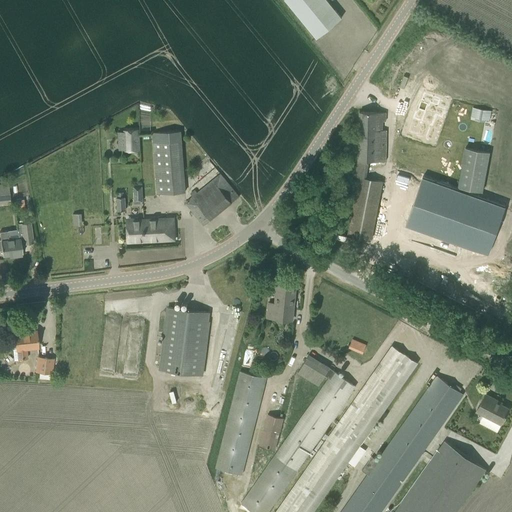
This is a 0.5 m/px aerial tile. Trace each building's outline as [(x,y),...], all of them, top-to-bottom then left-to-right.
[(284,0),(316,38),(341,17),(327,0),(284,0)] [(413,118),(406,140),(424,146),(428,134),(429,135),(436,114),(435,113),(438,105),(421,99),(415,118),(413,118)] [(489,120),(490,114),(491,112),(473,108),(472,111),(471,116),(475,117),(475,119),(484,121),(484,119),(489,120)] [(385,113),(359,112),(357,160),(385,161),(386,130),(380,130),(381,121),(385,121),(385,113)] [(140,150),(139,128),(123,129),(124,150),(140,150)] [(152,133),(157,194),(186,192),(181,131),(152,133)] [(458,186),(483,191),(490,152),(465,148),(458,186)] [(192,197),(199,205),(191,211),(203,225),(238,196),(220,174),(192,197)] [(372,239),(382,180),(358,176),(348,235),(372,239)] [(422,177),(405,225),(488,254),(505,206),(422,177)] [(0,183),(0,203),(8,203),(11,202),(9,183),(3,183),(0,183)] [(117,197),(117,210),(125,210),(125,197),(123,197),(123,192),(118,192),(118,197),(117,197)] [(23,199),(16,200),(17,210),(25,209),(23,199)] [(127,224),(128,242),(174,240),(173,218),(133,220),(133,224),(127,224)] [(0,235),(0,239),(0,250),(2,250),(3,256),(9,255),(15,254),(15,256),(22,255),(22,253),(23,253),(21,244),(25,244),(25,243),(33,242),(30,222),(22,223),(18,223),(17,223),(18,229),(8,230),(8,231),(0,231),(0,235)] [(267,318),(291,320),(295,285),(277,283),(277,284),(273,284),(271,284),(269,286),(269,290),(270,292),(272,293),(276,294),(275,303),(269,302),(267,318)] [(201,375),(208,312),(169,307),(161,370),(201,375)] [(13,349),(14,360),(27,358),(26,348),(38,347),(37,340),(38,340),(38,338),(37,338),(36,331),(14,333),(15,340),(7,340),(8,350),(13,349)] [(349,348),(363,353),(366,345),(352,340),(349,348)] [(386,353),(276,511),(313,511),(348,462),(354,466),(359,460),(366,450),(359,446),(412,371),(417,362),(392,345),(386,353)] [(329,378),(242,504),(253,511),(267,511),(355,385),(329,367),(308,355),(298,372),(319,385),(325,375),(329,378)] [(37,356),(35,372),(51,374),(53,358),(37,356)] [(216,468),(241,474),(266,377),(240,371),(216,468)] [(342,511),(380,511),(463,394),(459,391),(454,387),(437,376),(378,461),(372,457),(362,471),(368,475),(342,511)] [(476,411),(483,415),(479,423),(497,432),(509,409),(497,402),(498,401),(485,394),(476,411)] [(275,450),(284,419),(267,414),(259,445),(274,449),(275,450)] [(394,511),(455,511),(486,469),(444,440),(394,511)]
